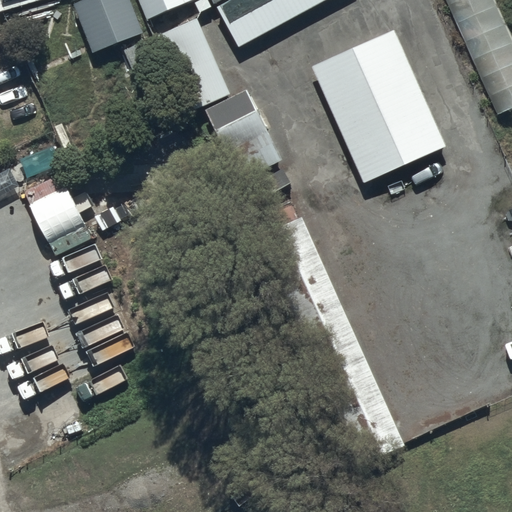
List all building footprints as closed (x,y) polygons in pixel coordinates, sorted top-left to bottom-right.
[(130,0),(93,0),(76,7),(95,53),(144,33),(130,0)] [(138,0),(148,22),(196,0),(138,0)] [(312,0),(233,0),(250,32),(312,0)] [(444,0),(497,116),(511,109),(511,39),(494,0),(444,0)] [(450,131),(397,15),(314,53),(366,169),(450,131)] [(198,20),(156,38),(189,114),(230,96),(198,20)] [(147,38),(96,59),(108,88),(136,77),(138,82),(161,73),(147,38)] [(283,162),(247,91),(207,111),(243,182),(283,162)] [(429,170),(400,184),(406,197),(435,183),(429,170)] [(399,444),(301,221),(252,243),(350,466),(399,444)]
